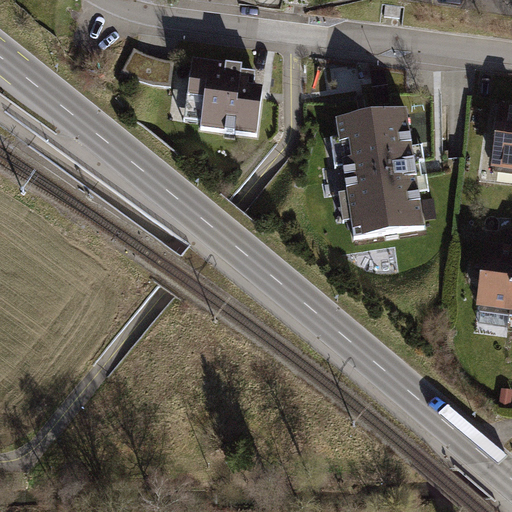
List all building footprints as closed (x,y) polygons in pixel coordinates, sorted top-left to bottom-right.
[(140,83),(166,87),(172,62),(146,56),(130,47),(118,73),(140,83)] [(262,68),(190,58),(180,126),(253,136),(262,68)] [(404,107),(332,118),(351,239),(422,228),(413,167),(404,107)] [(492,167),(511,169),(511,108),(498,107),(492,167)] [(478,305),(508,308),(511,273),(511,247),(485,244),(478,305)] [(499,402),(510,404),(511,392),(500,391),(499,402)]
